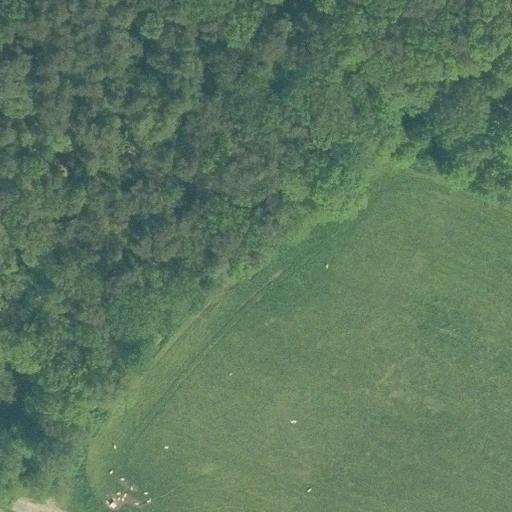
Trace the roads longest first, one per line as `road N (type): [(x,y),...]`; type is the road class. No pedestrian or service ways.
road 1 (track): [(409,99),(356,172),(182,311),(67,448),(53,511)]
road 2 (track): [(409,99),(270,0)]
